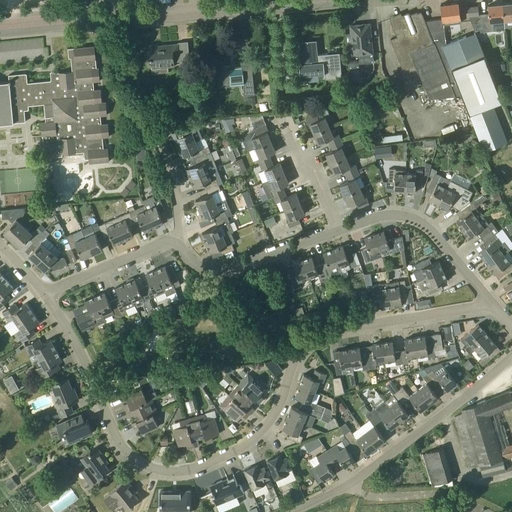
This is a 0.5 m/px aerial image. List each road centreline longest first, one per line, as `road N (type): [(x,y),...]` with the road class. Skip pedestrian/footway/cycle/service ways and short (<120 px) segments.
road 1 (residential): [(492,305),(325,337),(302,353),(277,409),(246,444),(200,467),(163,473),(119,444),(45,294)]
road 2 (residential): [(291,511),(370,472),(511,357)]
road 3 (residential): [(83,19),(319,0)]
road 4 (residential): [(492,305),(420,226),(382,220),(338,233)]
road 5 (residential): [(338,233),(223,272),(194,265),(176,240)]
road 6 (residential): [(45,294),(176,240)]
road 7 (residential): [(338,233),(322,187),(282,125)]
